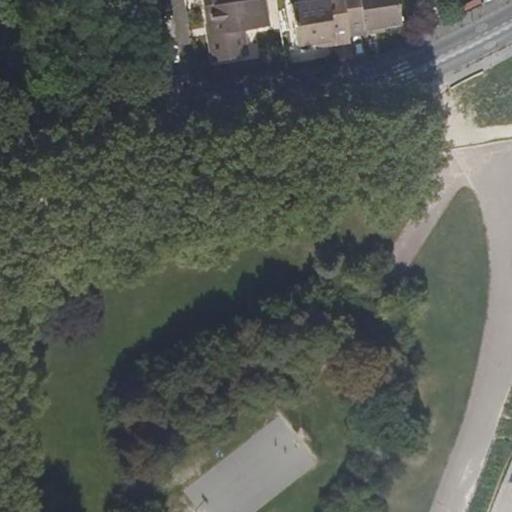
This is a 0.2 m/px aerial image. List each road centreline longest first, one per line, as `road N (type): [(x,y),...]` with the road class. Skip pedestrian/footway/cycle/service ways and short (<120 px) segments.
road 1 (track): [(0,219),(14,210),(453,138)]
road 2 (residential): [(511,12),(392,71),(195,103)]
road 3 (residential): [(198,123),(400,90),(511,34)]
road 4 (residential): [(0,156),(198,123)]
road 5 (residential): [(195,103),(0,137)]
